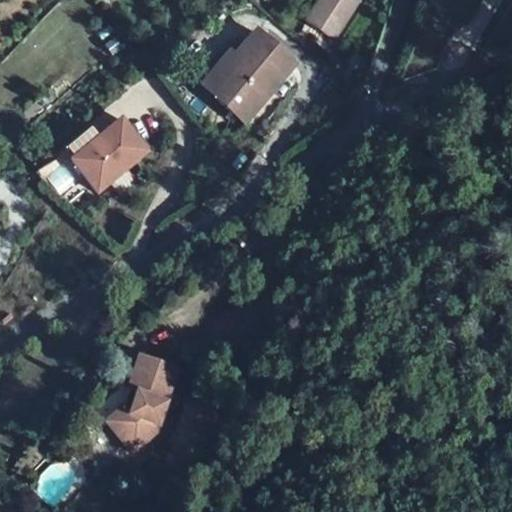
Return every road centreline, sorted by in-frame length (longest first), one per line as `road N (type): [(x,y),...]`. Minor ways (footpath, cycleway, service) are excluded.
road 1 (residential): [(0,344),(348,134)]
road 2 (residential): [(348,134),(511,46)]
road 3 (residential): [(348,134),(404,0)]
